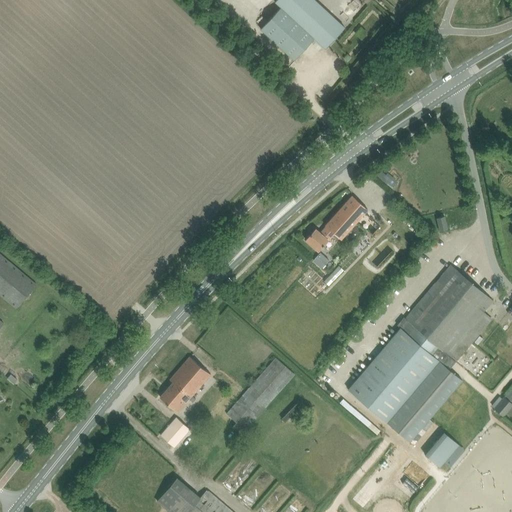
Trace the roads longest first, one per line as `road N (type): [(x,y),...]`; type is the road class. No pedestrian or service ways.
road 1 (primary): [(283,211),(166,331),(17,508)]
road 2 (primary): [(443,78),(308,179),(283,211)]
road 3 (primary): [(283,211),(450,92)]
road 4 (unclassified): [(511,286),(486,242),(450,92)]
road 5 (unknown): [(194,0),(330,123)]
